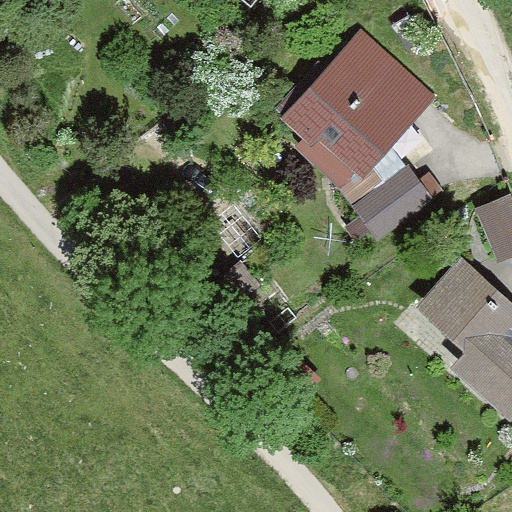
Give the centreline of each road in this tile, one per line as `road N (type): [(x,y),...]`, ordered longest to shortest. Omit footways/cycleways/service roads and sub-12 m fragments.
road 1 (residential): [(0,188),(318,511)]
road 2 (residential): [(452,0),(511,121)]
